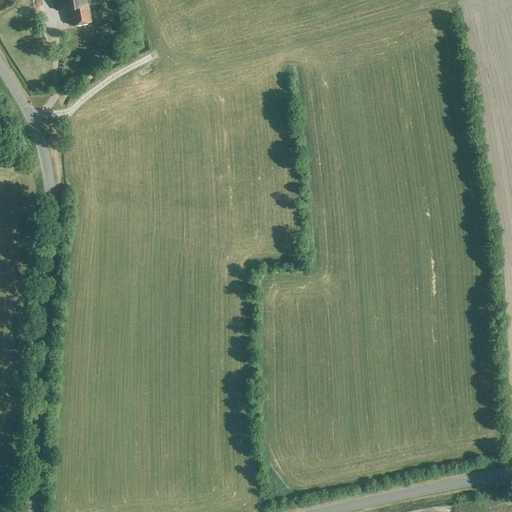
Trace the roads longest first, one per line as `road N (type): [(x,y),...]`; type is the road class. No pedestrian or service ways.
road 1 (tertiary): [(28,511),(49,185),(30,118),(0,66)]
road 2 (tertiary): [(323,511),(511,474)]
road 3 (track): [(42,112),(68,111),(149,56)]
